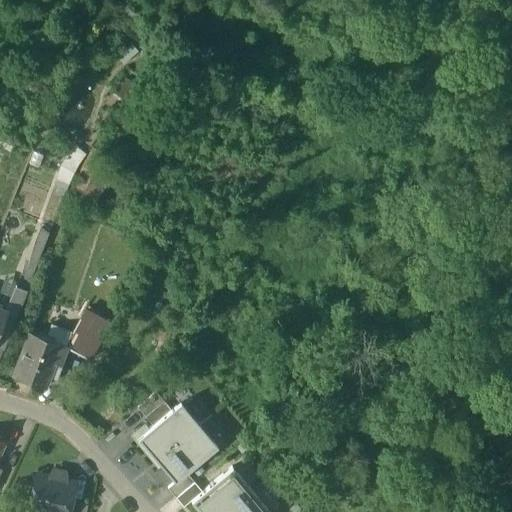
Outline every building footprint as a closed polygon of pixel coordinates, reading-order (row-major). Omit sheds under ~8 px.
[(25,292),(13,287),(6,303),(3,311),(5,311),(16,316),(25,292)] [(75,333),(75,334),(84,339),(76,353),(90,360),(111,323),(87,310),(75,333)] [(16,316),(5,311),(3,316),(0,323),(0,349),(2,350),(16,316)] [(75,333),(52,324),(47,339),(61,344),(68,347),(67,348),(76,353),(84,339),(75,334),(75,333)] [(47,339),(31,333),(25,350),(55,361),(61,344),(47,339)] [(55,361),(54,363),(61,365),(67,348),(68,347),(61,344),(55,361)] [(55,361),(25,350),(15,376),(45,387),(54,363),(55,361)] [(183,367),(171,377),(178,385),(190,375),(183,367)] [(137,407),(145,416),(163,401),(156,392),(137,407)] [(145,416),(153,426),(171,410),(163,401),(145,416)] [(139,438),(157,460),(199,424),(181,403),(171,410),(153,426),(139,438)] [(157,460),(175,481),(186,472),(217,446),(199,424),(157,460)] [(201,491),(191,500),(201,511),(270,511),(231,465),(201,491)] [(175,481),(168,488),(175,497),(194,482),(186,472),(175,481)] [(65,476),(51,473),(50,478),(36,475),(28,511),(67,511),(69,501),(73,483),(64,481),(65,476)] [(201,491),(194,482),(175,497),(183,506),(191,500),(201,491)] [(85,511),(87,505),(69,501),(67,511),(85,511)]
